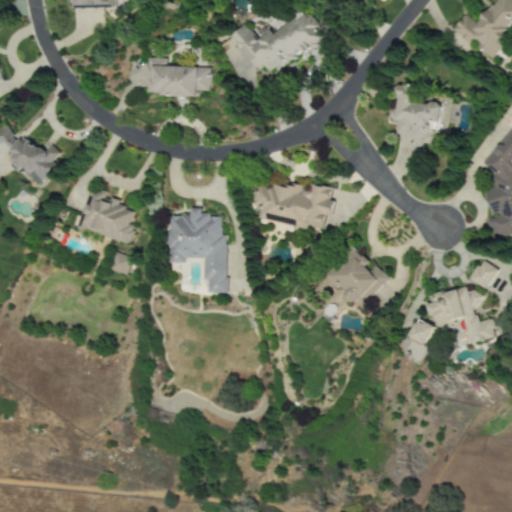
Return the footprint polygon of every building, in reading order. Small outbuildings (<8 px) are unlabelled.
[(111,8),(110,0),(69,0),(70,7),(111,8)] [(490,58),(511,30),(511,1),(510,0),(496,0),(477,25),(465,15),(454,29),(490,58)] [(230,38),(257,71),(264,66),(273,77),(325,35),(304,9),(274,34),(271,31),(259,41),(246,25),(230,38)] [(210,68),(166,67),(167,59),(146,58),(146,92),(161,93),(161,97),(196,97),(196,91),(210,91),(210,68)] [(436,142),(441,105),(413,102),(415,88),(396,85),(395,95),(397,95),(394,120),(398,120),(396,138),(436,142)] [(61,154),(45,141),(37,151),(4,126),(0,131),(0,142),(15,154),(9,161),(30,177),(38,167),(46,173),(61,154)] [(493,240),(511,234),(511,135),(507,131),(482,163),(491,171),(493,182),(485,192),(492,217),(489,221),(493,240)] [(332,189),(304,183),(304,186),(290,183),(289,188),(272,185),(271,189),(258,187),(253,210),(261,211),(259,220),(307,229),(308,225),(323,228),(325,216),(331,217),(334,201),(329,200),(332,189)] [(128,245),(133,228),(127,227),(133,207),(104,199),(106,192),(89,187),(77,230),(128,245)] [(225,293),(224,215),(201,216),(201,209),(189,209),(190,216),(167,217),(168,263),(185,263),(185,259),(203,259),(203,281),(208,281),(208,294),(225,293)] [(388,278),(375,266),(373,268),(351,248),(325,278),(361,310),(388,278)] [(125,276),(131,259),(114,252),(108,270),(125,276)] [(497,269),(480,261),(470,281),(487,290),(497,269)] [(469,343),(494,338),(491,320),(477,322),(473,305),(481,303),(478,291),(468,293),(467,288),(434,295),(436,303),(426,305),(429,317),(434,316),(436,328),(445,326),(445,322),(464,319),(469,343)] [(433,329),(418,320),(408,338),(424,347),(433,329)]
